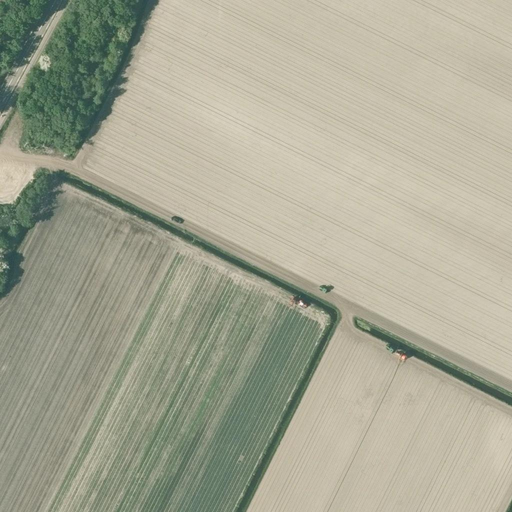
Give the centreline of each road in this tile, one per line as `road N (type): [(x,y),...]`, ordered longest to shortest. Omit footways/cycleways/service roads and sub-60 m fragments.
road 1 (track): [(511,415),(341,329),(344,311),(81,172),(0,153)]
road 2 (track): [(152,0),(128,70),(74,169)]
